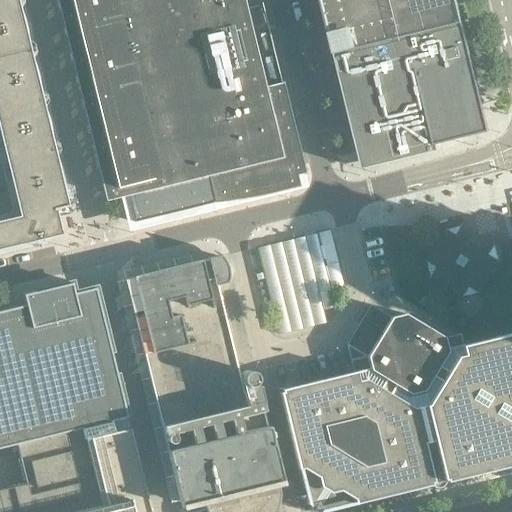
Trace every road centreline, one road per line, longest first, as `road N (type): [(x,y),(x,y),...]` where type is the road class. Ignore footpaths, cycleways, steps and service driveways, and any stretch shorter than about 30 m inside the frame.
road 1 (unclassified): [(330,202),(350,296),(329,338),(266,352),(235,225)]
road 2 (unclassified): [(0,278),(235,225)]
road 3 (residential): [(330,202),(283,0)]
road 4 (unclassified): [(330,202),(511,151)]
road 5 (unknown): [(453,0),(458,23),(448,37),(363,44),(335,18)]
